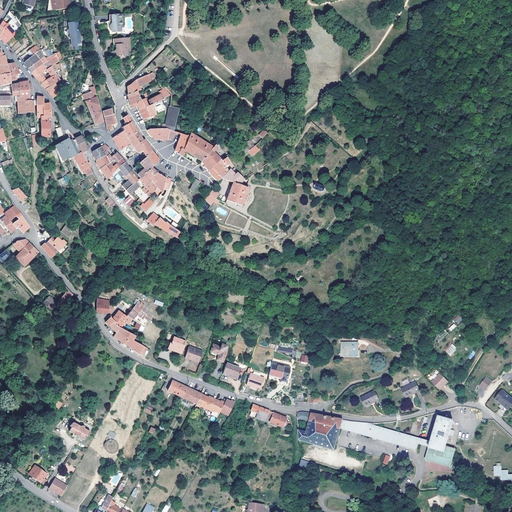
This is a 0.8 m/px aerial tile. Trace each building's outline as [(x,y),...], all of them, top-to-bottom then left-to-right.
[(59,10),(73,7),(71,0),(47,0),(46,11),(59,10)] [(120,26),(123,25),(124,25),(122,13),(112,14),(113,22),(111,25),(111,30),(114,32),(118,31),(120,29),(120,26)] [(8,27),(2,21),(0,23),(0,26),(4,29),(0,35),(0,37),(2,40),(4,43),(15,33),(8,27)] [(69,39),(70,39),(79,38),(77,22),(67,23),(69,35),(68,36),(68,37),(69,39)] [(129,51),(133,50),(131,37),(116,39),(117,45),(118,45),(118,49),(116,52),(119,54),(119,56),(125,55),(127,56),(130,53),(129,51)] [(79,38),(70,39),(71,46),(73,46),(78,45),(80,45),(79,38)] [(25,66),(28,69),(43,57),(36,46),(27,53),(30,57),(23,63),(25,66)] [(30,72),(32,74),(43,66),(42,64),(47,61),(51,66),(58,61),(54,53),(52,54),(47,57),(44,59),(43,57),(28,69),(30,72)] [(43,86),(49,94),(57,88),(54,83),(60,80),(51,66),(47,61),(42,64),(43,66),(45,70),(47,69),(51,76),(45,80),(40,83),(43,86)] [(0,74),(9,72),(8,64),(0,64),(0,74)] [(13,64),(9,64),(8,64),(9,72),(10,81),(15,80),(14,76),(20,73),(15,67),(13,64)] [(33,76),(35,77),(41,73),(45,70),(43,66),(32,74),(33,76)] [(0,85),(11,84),(10,81),(9,72),(0,74),(0,85)] [(38,80),(40,83),(45,80),(41,73),(35,77),(38,80)] [(150,73),(135,79),(127,86),(127,94),(126,95),(131,107),(137,105),(139,110),(148,105),(144,98),(140,100),(136,92),(139,90),(137,84),(152,78),(154,76),(150,73)] [(28,82),(18,83),(19,96),(22,96),(23,97),(29,97),(28,90),(30,90),(30,84),(28,84),(28,82)] [(0,91),(0,96),(9,96),(13,96),(18,96),(19,96),(18,83),(11,85),(11,91),(0,91)] [(166,87),(164,89),(161,86),(159,85),(157,87),(160,90),(161,89),(162,90),(159,92),(160,95),(148,101),(150,105),(163,98),(171,93),(166,87)] [(95,93),(94,86),(90,87),(90,91),(82,95),(93,125),(102,121),(95,93)] [(49,94),(52,96),(53,98),(61,93),(57,88),(49,94)] [(9,96),(0,96),(0,104),(9,105),(9,102),(9,96)] [(29,101),(29,97),(23,97),(22,96),(19,96),(18,96),(18,102),(19,113),(28,112),(33,112),(32,101),(29,101)] [(148,105),(139,110),(141,115),(143,119),(167,108),(164,101),(163,98),(150,105),(148,105)] [(51,110),(49,103),(47,103),(43,104),(43,116),(40,117),(40,121),(47,121),(48,120),(50,120),(51,116),(51,110)] [(179,109),(170,106),(166,124),(166,125),(174,127),(175,125),(179,109)] [(102,112),(104,121),(106,125),(108,131),(113,129),(112,125),(117,123),(114,114),(114,113),(111,114),(110,109),(102,112)] [(125,124),(130,121),(128,118),(126,114),(122,118),(125,124)] [(41,136),(49,136),(48,120),(47,121),(40,121),(40,124),(41,136)] [(127,137),(136,131),(133,126),(130,121),(125,124),(122,126),(123,130),(127,137)] [(169,130),(167,139),(169,139),(171,139),(173,132),(174,127),(166,125),(165,129),(169,130)] [(148,129),(146,130),(148,135),(149,136),(156,139),(157,139),(163,139),(167,139),(169,130),(165,129),(162,129),(148,129)] [(258,135),(263,138),(268,133),(263,129),(258,135)] [(127,137),(123,130),(112,138),(115,144),(119,151),(127,146),(131,143),(127,137)] [(136,143),(142,140),(139,136),(136,131),(127,137),(131,143),(135,141),(136,143)] [(187,138),(180,135),(174,151),(178,152),(178,154),(182,156),(185,152),(201,161),(213,147),(188,136),(187,138)] [(74,139),(81,152),(87,149),(80,136),(77,138),(74,139)] [(69,142),(68,139),(64,141),(52,147),(59,162),(71,156),(72,157),(78,154),(71,141),(69,142)] [(74,139),(71,141),(78,154),(72,157),(78,168),(80,171),(84,169),(88,176),(92,173),(88,167),(90,165),(89,162),(87,162),(81,152),(74,139)] [(145,156),(152,151),(149,148),(143,139),(142,140),(136,143),(135,141),(131,143),(137,152),(141,150),(145,156)] [(250,141),(240,148),(244,154),(248,152),(257,146),(258,144),(255,141),(252,144),(250,141)] [(131,152),(133,155),(137,152),(131,143),(127,146),(131,152)] [(103,153),(108,148),(105,145),(100,147),(103,153)] [(213,147),(201,161),(204,166),(208,171),(216,163),(221,159),(214,152),(219,147),(216,145),(213,147)] [(127,146),(119,151),(124,156),(131,152),(127,146)] [(257,146),(248,152),(252,156),(260,151),(257,146)] [(103,153),(100,147),(92,152),(95,160),(104,155),(103,153)] [(143,159),(150,167),(151,166),(158,160),(155,156),(152,151),(145,156),(146,157),(144,158),(143,159)] [(120,165),(123,162),(122,160),(115,152),(113,154),(110,157),(108,155),(105,157),(107,159),(105,161),(107,164),(110,163),(113,166),(117,162),(120,165)] [(104,155),(95,160),(97,165),(99,168),(105,164),(105,165),(107,164),(105,161),(107,159),(105,157),(104,155)] [(216,163),(208,171),(212,175),(217,181),(220,178),(230,170),(230,169),(228,170),(226,166),(231,163),(228,158),(225,159),(224,158),(221,159),(216,163)] [(150,167),(143,159),(141,161),(139,162),(143,168),(140,170),(136,173),(139,178),(144,173),(150,167)] [(125,175),(131,171),(126,165),(123,162),(120,165),(117,162),(113,166),(110,163),(107,164),(105,165),(111,173),(118,167),(124,174),(122,175),(124,176),(125,175)] [(105,164),(99,168),(101,171),(106,178),(106,179),(112,175),(111,173),(105,165),(105,164)] [(151,180),(156,173),(154,171),(153,170),(150,167),(144,173),(151,180)] [(239,185),(244,180),(233,168),(230,170),(220,178),(233,183),(226,201),(237,205),(241,207),(242,204),(247,191),(248,189),(246,188),(239,185)] [(133,184),(136,182),(137,181),(135,177),(131,171),(125,175),(129,179),(133,184)] [(144,173),(139,178),(138,178),(144,186),(153,182),(151,180),(144,173)] [(162,191),(166,178),(163,177),(157,174),(156,173),(151,180),(153,182),(159,188),(162,191)] [(67,175),(58,179),(61,185),(70,181),(67,175)] [(165,194),(170,180),(170,178),(167,177),(166,178),(162,191),(159,194),(162,197),(165,194)] [(121,186),(125,190),(133,184),(129,179),(121,186)] [(192,191),(198,181),(196,180),(194,179),(190,185),(192,186),(190,190),(192,191)] [(128,193),(139,185),(136,182),(133,184),(125,190),(128,193)] [(153,182),(144,186),(141,188),(146,193),(147,195),(159,188),(153,182)] [(312,184),(310,189),(318,192),(321,191),(322,189),(320,186),(312,184)] [(17,188),(13,190),(12,191),(17,197),(22,203),(26,198),(17,188)] [(216,204),(219,201),(216,198),(219,194),(211,189),(204,199),(210,205),(213,202),(216,204)] [(124,202),(129,207),(135,201),(129,195),(127,197),(128,199),(124,202)] [(112,207),(116,204),(109,197),(105,200),(112,207)] [(153,201),(149,197),(143,204),(138,198),(135,201),(145,211),(153,201)] [(13,205),(2,214),(9,221),(10,220),(14,217),(19,213),(15,207),(13,205)] [(0,220),(4,225),(9,232),(16,228),(13,224),(10,220),(9,221),(2,214),(0,210),(0,220)] [(18,228),(17,229),(21,233),(29,226),(25,221),(19,213),(14,217),(17,220),(14,223),(18,228)] [(153,213),(146,220),(150,223),(153,226),(154,223),(156,224),(162,228),(176,237),(180,232),(169,225),(164,221),(163,222),(159,217),(158,218),(153,213)] [(66,225),(61,231),(68,237),(73,231),(66,225)] [(59,237),(56,235),(50,241),(47,239),(43,245),(42,244),(40,246),(39,247),(44,252),(50,258),(57,252),(65,245),(66,243),(63,240),(62,241),(58,238),(59,237)] [(17,241),(11,245),(19,252),(14,258),(23,267),(37,253),(26,241),(24,239),(17,241)] [(0,260),(1,262),(9,255),(6,252),(8,251),(6,249),(1,254),(0,254),(0,260)] [(57,314),(69,299),(72,295),(68,290),(57,302),(49,296),(43,303),(57,314)] [(97,298),(95,305),(95,312),(102,314),(105,314),(108,313),(108,306),(109,301),(97,298)] [(132,309),(131,310),(127,315),(132,318),(132,319),(137,314),(138,311),(143,313),(144,311),(147,307),(136,299),(133,303),(134,304),(132,308),(132,309)] [(132,318),(127,315),(126,316),(119,311),(116,314),(114,317),(122,323),(123,321),(128,324),(132,318)] [(453,320),(458,324),(463,319),(458,315),(453,320)] [(122,323),(114,317),(112,319),(110,317),(106,320),(105,322),(109,326),(112,322),(125,330),(128,324),(123,321),(122,323)] [(112,322),(109,326),(111,328),(115,332),(116,331),(132,341),(135,336),(129,332),(125,330),(112,322)] [(132,327),(129,332),(135,336),(138,329),(132,327)] [(116,331),(115,332),(112,337),(119,341),(142,356),(146,348),(132,341),(116,331)] [(181,354),(185,342),(173,337),(171,343),(169,343),(167,349),(181,354)] [(343,339),(342,350),(356,352),(357,347),(359,347),(359,340),(343,339)] [(450,342),(443,350),(450,356),(457,349),(450,342)] [(213,344),(210,351),(218,354),(217,357),(216,359),(222,361),(227,349),(225,349),(226,345),(221,344),(220,347),(213,344)] [(188,346),(184,358),(198,362),(202,351),(188,346)] [(240,368),(226,363),(222,374),(236,379),(240,368)] [(271,363),(268,375),(280,378),(279,382),(285,383),(287,377),(288,367),(271,363)] [(277,384),(285,386),(287,386),(291,367),(288,367),(287,377),(285,383),(279,382),(278,380),(277,384)] [(431,381),(440,388),(447,380),(438,372),(431,381)] [(246,385),(253,388),(254,386),(256,387),(260,388),(263,378),(250,374),(246,385)] [(490,383),(483,378),(477,387),(483,392),(490,383)] [(414,380),(400,387),(405,396),(419,389),(414,380)] [(167,392),(180,398),(185,388),(171,381),(167,392)] [(200,395),(185,388),(180,398),(195,406),(200,395)] [(373,390),(359,397),(364,406),(378,398),(373,390)] [(508,410),(510,408),(511,405),(511,398),(502,392),(501,393),(495,401),(508,410)] [(200,395),(195,406),(199,408),(200,407),(207,410),(211,412),(211,411),(218,414),(219,412),(224,402),(220,401),(220,402),(212,399),(208,397),(207,398),(200,395)] [(292,397),(292,406),(301,406),(301,398),(292,397)] [(177,404),(192,411),(195,406),(180,398),(177,404)] [(157,399),(154,404),(160,407),(162,402),(157,399)] [(219,412),(227,417),(235,402),(231,400),(230,402),(226,399),(224,402),(219,412)] [(54,406),(59,409),(63,403),(58,400),(54,406)] [(255,418),(264,422),(265,421),(266,417),(269,411),(259,408),(253,406),(251,410),(251,412),(257,414),(255,418)] [(269,411),(266,417),(270,419),(269,422),(282,428),(283,425),(286,426),(287,422),(284,421),(285,418),(269,411)] [(299,412),(297,418),(309,422),(305,432),(303,432),(304,430),(298,428),(299,440),(333,450),(340,430),(363,437),(364,435),(414,450),(416,443),(429,447),(425,459),(449,466),(454,449),(445,446),(446,442),(451,443),(453,437),(450,437),(448,436),(449,431),(452,421),(438,417),(431,442),(417,438),(424,416),(413,419),(408,436),(392,431),(369,424),(352,422),(301,412),(299,412)] [(79,427),(72,423),(69,428),(70,428),(68,432),(72,435),(74,436),(74,437),(76,439),(79,441),(81,442),(83,441),(84,439),(85,437),(84,436),(86,432),(82,429),(83,428),(82,427),(80,427),(79,427)] [(113,450),(112,448),(115,446),(111,440),(104,443),(110,452),(113,450)] [(306,468),(308,460),(301,458),(299,467),(306,468)] [(33,477),(43,484),(45,480),(44,478),(46,474),(35,466),(29,474),(33,477)] [(511,474),(507,474),(506,471),(500,471),(500,466),(496,466),(493,467),(493,475),(500,475),(500,480),(510,479),(511,483),(511,474)] [(54,492),(60,497),(66,486),(55,479),(49,489),(54,492)] [(99,508),(96,511),(104,511),(105,511),(111,501),(112,498),(108,496),(101,509),(99,508)] [(172,500),(168,498),(164,505),(168,508),(172,500)] [(117,511),(119,509),(113,506),(114,503),(111,501),(105,511),(106,511),(117,511)] [(243,511),(260,511),(261,504),(247,502),(246,510),(244,510),(243,511)] [(150,511),(153,507),(146,503),(141,511),(150,511)]
